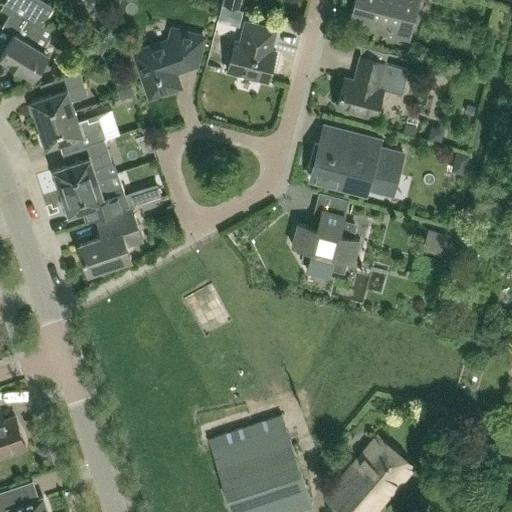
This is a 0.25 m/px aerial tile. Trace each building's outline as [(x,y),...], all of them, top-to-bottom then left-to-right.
[(15,33),(1,56),(34,76),(49,52),(32,42),(47,18),(18,0),(2,26),(15,33)] [(409,35),(418,0),(355,0),(352,15),(377,22),(376,26),(409,35)] [(228,70),(268,80),(276,51),(270,49),(276,29),(246,21),(241,41),(235,40),(228,70)] [(333,35),(352,40),(356,28),(336,23),(333,35)] [(183,60),(196,63),(203,37),(173,28),(170,39),(135,52),(150,96),(180,86),(174,67),(182,64),(183,60)] [(345,77),(337,107),(376,117),(383,88),(402,93),(409,68),(386,62),(386,61),(361,55),(354,79),(345,77)] [(31,99),(39,122),(75,110),(72,100),(88,94),(80,70),(54,79),(57,91),(31,99)] [(100,117),(89,121),(87,117),(79,120),(75,110),(39,122),(47,145),(76,135),(80,146),(105,138),(107,137),(100,117)] [(393,193),(403,152),(379,146),(381,139),(344,129),(338,153),(318,147),(310,178),(366,193),(368,187),(393,193)] [(115,162),(112,161),(105,138),(80,146),(78,147),(82,158),(54,168),(55,169),(53,172),(52,175),(53,178),(55,180),(59,181),(62,190),(118,172),(115,162)] [(70,213),(84,208),(88,220),(130,206),(118,172),(62,190),(65,200),(63,203),(63,206),(64,209),(66,211),(69,212),(70,213)] [(103,234),(80,242),(89,271),(131,257),(127,244),(143,239),(132,208),(98,219),(103,234)] [(318,228),(299,223),(293,244),(312,249),(307,268),(329,274),(334,255),(353,260),(359,238),(352,236),(355,224),(343,221),(345,214),(323,208),(318,228)] [(0,407),(0,455),(26,446),(16,416),(4,420),(0,407)] [(209,438),(233,511),(270,511),(311,499),(282,414),(209,438)] [(378,434),(325,497),(342,511),(375,511),(415,466),(378,434)] [(26,483),(0,492),(0,511),(48,511),(43,497),(32,500),(26,483)]
